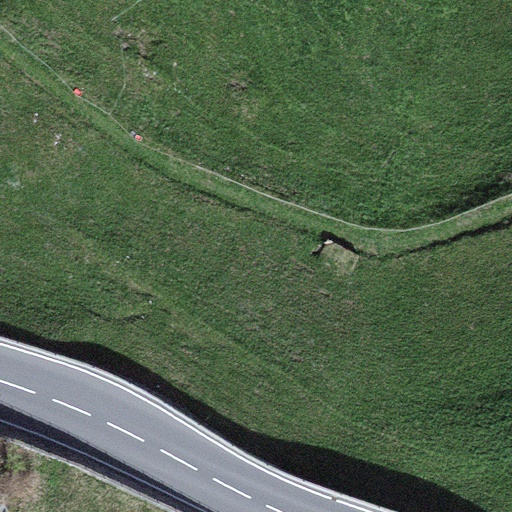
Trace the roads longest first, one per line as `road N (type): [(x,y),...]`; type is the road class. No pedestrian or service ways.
road 1 (track): [(511,203),(408,243),(319,230),(142,151),(0,39)]
road 2 (primary): [(280,511),(151,445),(0,382)]
